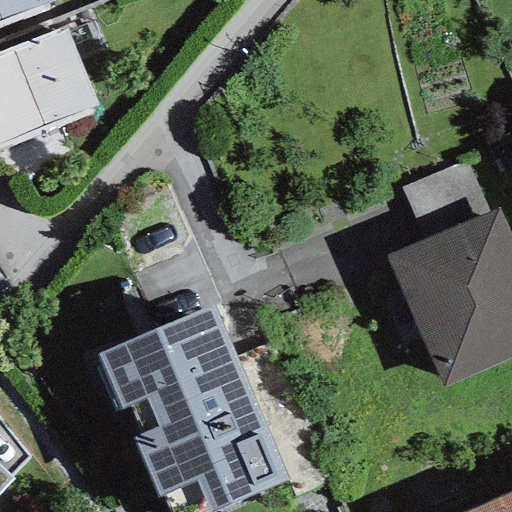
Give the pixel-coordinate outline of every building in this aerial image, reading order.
[(0,0),(0,18),(43,0),(0,0)] [(65,23),(0,50),(0,142),(98,102),(65,23)] [(511,243),(496,206),(387,252),(443,385),(511,356),(511,243)] [(211,307),(102,353),(166,504),(275,458),(211,307)] [(0,481),(12,469),(0,458),(0,481)] [(511,511),(511,490),(461,511),(511,511)]
